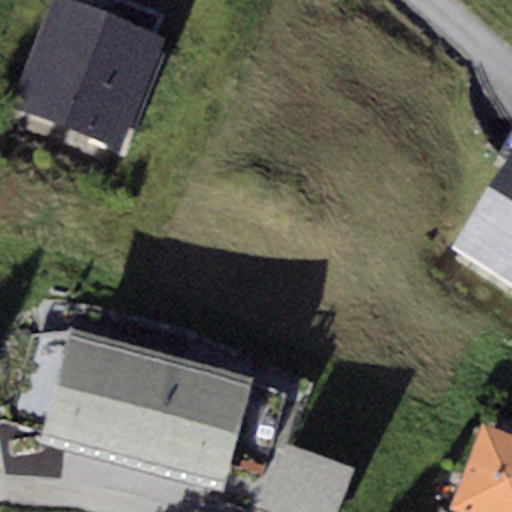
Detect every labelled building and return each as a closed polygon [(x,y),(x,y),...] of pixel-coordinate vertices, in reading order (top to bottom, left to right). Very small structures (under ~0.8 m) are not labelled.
[(53,0),(12,107),(120,148),(163,36),(154,33),(162,13),(126,0),(53,0)] [(511,152),(452,249),(511,285),(511,152)] [(253,375),(71,327),(40,442),(221,491),(253,375)] [(511,511),(511,432),(484,422),(450,509),(457,511),(511,511)] [(337,511),(354,468),(286,443),(261,509),(268,511),(337,511)]
